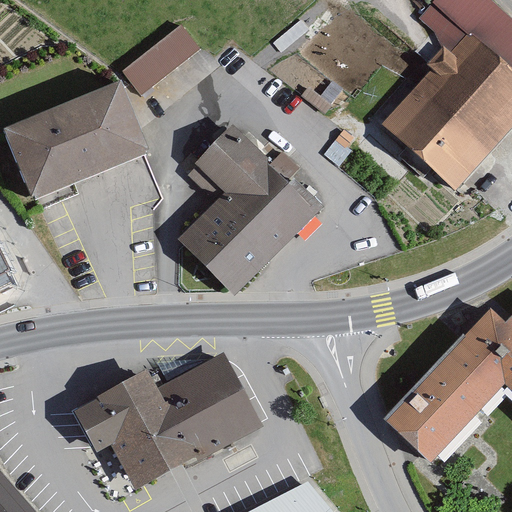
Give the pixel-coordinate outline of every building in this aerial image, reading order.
[(511,59),(511,18),(491,0),(432,0),(419,15),(457,49),(476,28),(511,59)] [(123,68),(145,94),(201,49),(179,23),(123,68)] [(511,59),(476,28),(457,49),(389,117),(460,185),(511,130),(511,59)] [(123,79),(5,125),(31,190),(148,144),(123,79)] [(320,207),(233,124),(198,160),(227,188),(182,234),(239,290),(320,207)] [(495,300),(388,413),(431,454),(507,374),(511,379),(511,313),(511,315),(495,300)] [(135,482),(262,422),(229,353),(165,384),(157,367),(78,404),(98,446),(114,438),(135,482)] [(40,511),(0,462),(0,511),(40,511)] [(335,511),(311,482),(252,511),(335,511)]
